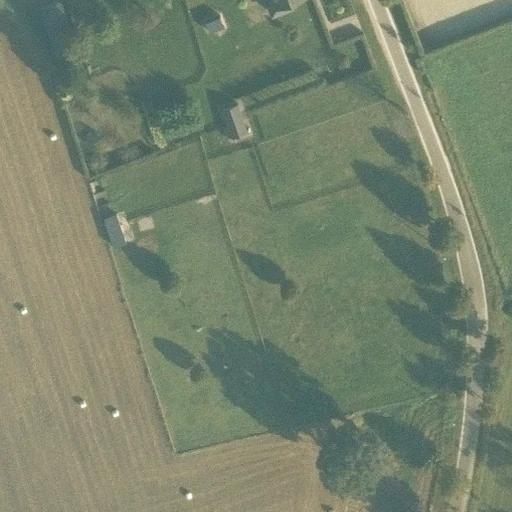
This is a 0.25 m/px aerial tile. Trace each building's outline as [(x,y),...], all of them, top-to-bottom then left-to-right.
[(65,0),(51,0),(43,3),(50,24),(71,17),(65,0)] [(262,0),(268,14),(290,5),(288,0),(262,0)] [(67,34),(49,39),(54,56),(72,50),(67,34)] [(246,129),(238,104),(222,109),(231,134),(246,129)] [(120,211),(109,213),(115,238),(126,235),(120,211)]
